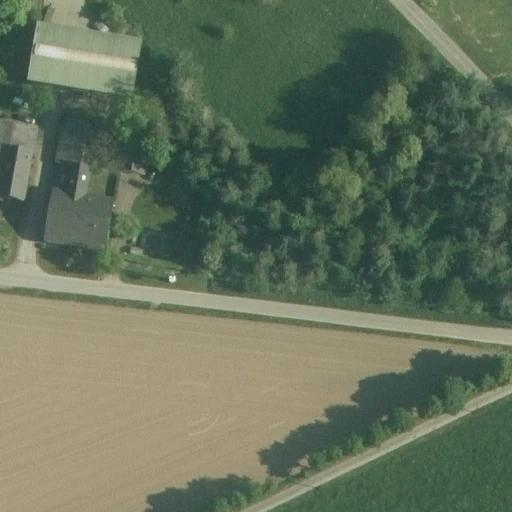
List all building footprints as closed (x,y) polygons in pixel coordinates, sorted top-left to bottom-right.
[(139,49),(39,33),(30,85),(130,102),(139,49)] [(20,101),(16,126),(36,129),(40,105),(20,101)] [(0,177),(5,150),(31,155),(36,129),(16,126),(0,122),(0,177)] [(71,170),(66,195),(85,199),(98,129),(64,123),(56,167),(71,170)] [(149,149),(123,145),(118,174),(144,178),(149,149)] [(0,177),(0,200),(22,205),(31,155),(5,150),(0,177)] [(66,195),(53,193),(45,245),(104,255),(113,204),(85,199),(66,195)]
